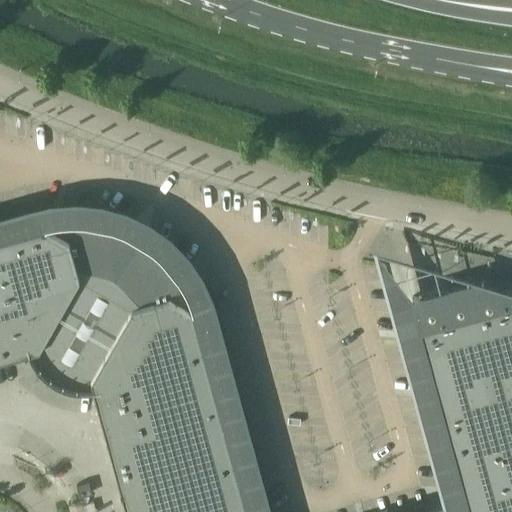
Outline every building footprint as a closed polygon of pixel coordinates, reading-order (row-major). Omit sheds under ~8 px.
[(0,235),(0,356),(21,350),(38,346),(78,275),(77,268),(68,237),(44,224),(0,235)] [(131,305),(130,298),(109,277),(82,268),(77,268),(78,275),(38,346),(21,350),(32,370),(57,386),(86,389),(93,386),(90,376),(131,305)] [(511,511),(511,293),(411,295),(434,378),(445,388),(438,390),(470,511),(511,511)] [(247,511),(192,308),(169,295),(131,305),(90,376),(93,386),(127,511),(247,511)] [(79,495),(91,492),(87,480),(76,483),(79,495)]
